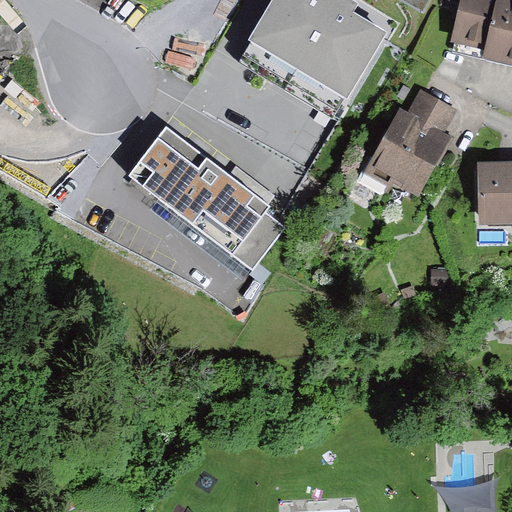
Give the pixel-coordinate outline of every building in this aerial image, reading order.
[(359,9),(344,0),(275,0),(237,65),(335,124),(387,37),(354,17),(359,9)] [(399,0),(423,13),(430,0),(399,0)] [(465,0),(465,2),(462,1),(461,5),(452,44),(485,51),(483,62),(511,68),(511,1),(503,0),(465,0)] [(407,113),(399,109),(360,176),(389,193),(394,184),(418,198),(452,139),(444,134),(458,112),(421,90),(407,113)] [(229,178),(166,130),(128,179),(212,243),(251,271),(252,273),(285,229),(268,215),(272,210),(268,207),(229,178)] [(511,165),(478,166),(479,227),(511,226),(511,165)] [(237,168),(229,178),(268,207),(275,198),(237,168)] [(251,271),(212,243),(204,253),(243,282),(251,271)] [(449,271),(432,271),(432,286),(449,286),(449,271)] [(413,287),(402,292),(406,303),(418,298),(413,287)] [(390,305),(385,294),(374,299),(379,310),(390,305)]
